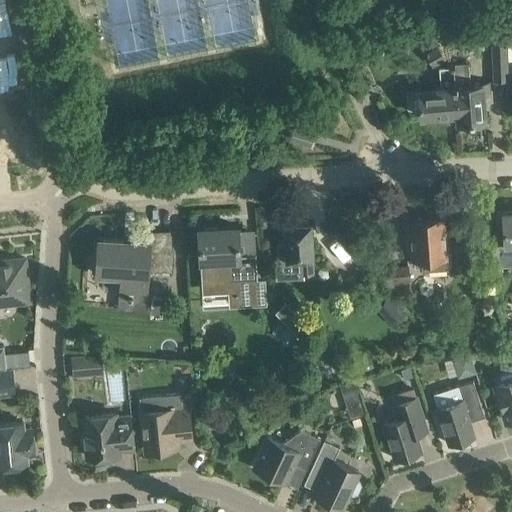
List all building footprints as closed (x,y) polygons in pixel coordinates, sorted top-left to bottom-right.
[(506,43),(493,44),(495,79),(507,79),(506,43)] [(426,53),(433,66),(447,59),(438,46),(426,53)] [(468,61),(454,62),(458,118),(458,121),(484,119),(482,92),(489,92),(488,80),(470,82),(468,61)] [(458,118),(454,62),(451,62),(451,65),(438,66),(440,86),(418,88),(420,115),(446,112),(447,119),(458,118)] [(287,124),(285,131),(289,136),(289,138),(290,136),(305,141),(304,142),(305,142),(310,128),(309,127),(309,129),(294,123),(295,122),(294,121),(293,123),(287,124)] [(511,210),(496,211),(497,227),(503,227),(504,245),(511,244),(511,210)] [(443,214),(409,216),(411,236),(412,259),(414,259),(415,267),(422,266),(422,269),(447,267),(445,234),(443,214)] [(314,259),(311,221),(284,223),(285,241),(278,241),(279,255),(285,254),(286,260),(299,259),(300,275),(314,274),(313,259),(314,259)] [(238,225),(199,227),(200,259),(202,259),(202,278),(228,277),(228,279),(257,278),(255,252),(239,253),(238,225)] [(148,240),(98,236),(95,272),(121,275),(119,309),(145,311),(147,269),(172,271),(173,255),(172,228),(148,230),(148,240)] [(502,273),(500,244),(484,245),(486,274),(502,273)] [(29,288),(25,257),(0,259),(0,302),(18,301),(18,299),(28,298),(27,288),(29,288)] [(407,265),(384,267),(386,289),(392,295),(410,294),(407,265)] [(378,303),(387,293),(369,276),(360,286),(378,303)] [(378,303),(374,307),(383,315),(396,301),(387,293),(378,303)] [(312,327),(287,301),(277,311),(302,337),(312,327)] [(470,350),(452,355),(458,377),(477,371),(470,350)] [(71,355),(73,376),(104,373),(102,353),(86,355),(86,354),(71,355)] [(192,361),(181,361),(181,372),(192,371),(192,361)] [(401,369),(405,379),(415,375),(411,365),(401,369)] [(12,367),(7,367),(0,367),(0,394),(15,393),(12,367)] [(511,376),(495,382),(499,396),(495,403),(503,407),(507,421),(511,418),(511,376)] [(481,403),(473,379),(433,392),(449,442),(474,434),(466,408),(481,403)] [(345,394),(353,416),(366,412),(359,389),(345,394)] [(164,407),(141,409),(145,449),(172,447),(171,440),(192,438),(187,395),(163,398),(164,407)] [(424,418),(417,395),(394,402),(398,417),(384,422),(395,458),(421,449),(412,422),(424,418)] [(115,412),(84,415),(85,429),(82,433),(82,441),(86,444),(87,455),(119,452),(119,448),(133,446),(130,414),(116,415),(115,412)] [(23,420),(0,422),(0,463),(27,461),(26,453),(35,452),(32,427),(24,428),(23,420)] [(320,437),(301,427),(282,441),(267,434),(253,465),(286,480),(294,462),(306,468),(320,437)] [(340,445),(324,438),(312,463),(327,470),(316,494),(342,507),(348,492),(354,495),(358,494),(362,485),(360,479),(355,477),(359,470),(334,458),(340,445)]
